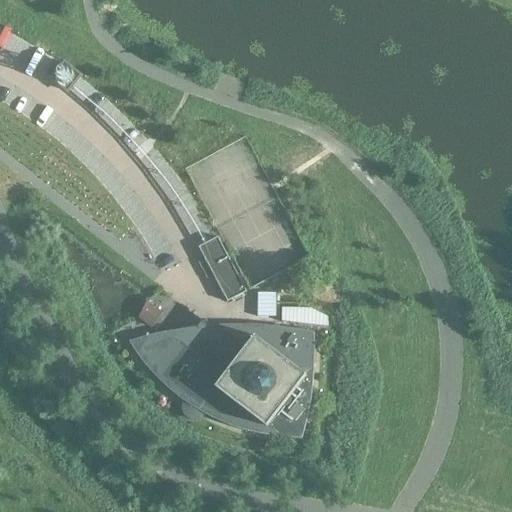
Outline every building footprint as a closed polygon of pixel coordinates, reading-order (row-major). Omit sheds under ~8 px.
[(67,92),(80,76),(64,63),(52,79),(67,92)] [(209,242),(198,247),(227,302),(247,292),(218,237),(209,242)] [(261,290),(262,316),(279,315),(279,290),(261,290)] [(171,309),(175,299),(156,291),(152,302),(171,309)] [(182,329),(128,342),(132,348),(141,360),(183,401),(182,405),(181,410),(183,414),(186,418),(190,420),(195,421),(200,419),(205,415),(254,433),(301,439),(309,409),(314,340),(314,333),(283,327),(208,326),(193,314),(182,329)]
